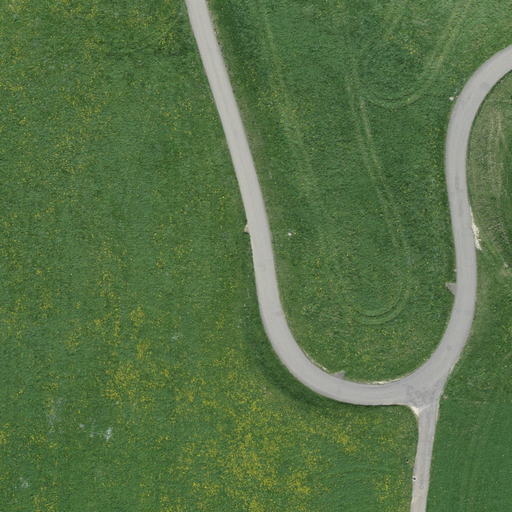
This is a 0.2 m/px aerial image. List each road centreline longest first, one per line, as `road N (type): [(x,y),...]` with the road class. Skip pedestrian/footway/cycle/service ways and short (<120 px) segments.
road 1 (unclassified): [(192,0),(286,350),(336,389),(384,394),(428,387)]
road 2 (unclassified): [(428,387),(466,296),(460,126),(475,90),(511,56)]
road 3 (unclassified): [(428,387),(421,511)]
